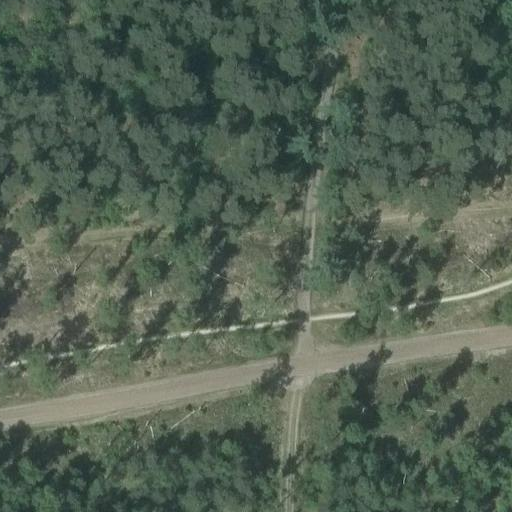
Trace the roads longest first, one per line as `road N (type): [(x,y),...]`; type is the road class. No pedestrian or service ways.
road 1 (track): [(511,336),(0,420)]
road 2 (track): [(340,0),(301,322)]
road 3 (track): [(301,322),(292,511)]
